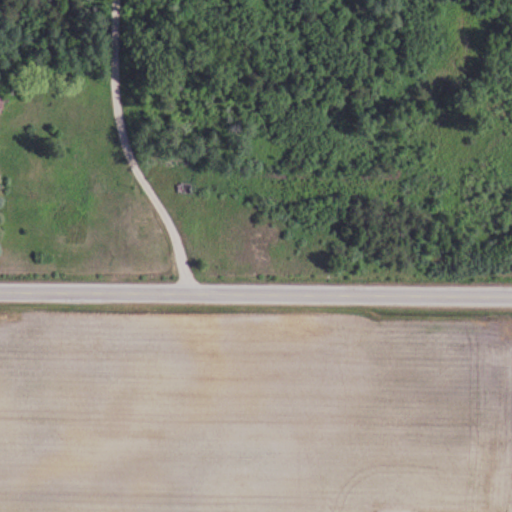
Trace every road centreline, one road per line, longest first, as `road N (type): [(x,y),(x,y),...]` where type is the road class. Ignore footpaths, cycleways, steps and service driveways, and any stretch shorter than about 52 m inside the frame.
road 1 (residential): [(0,294),(511,299)]
road 2 (track): [(197,295),(114,101),(116,0)]
